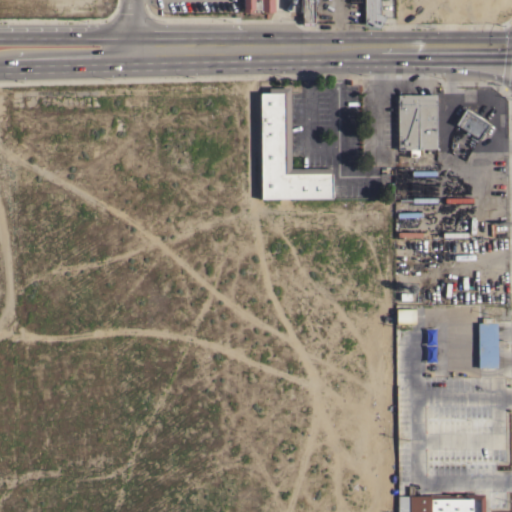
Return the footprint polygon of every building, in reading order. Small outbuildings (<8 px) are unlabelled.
[(251,0),(251,11),(242,11),(241,0),(251,0)] [(273,0),(273,11),(251,11),(251,0),(273,0)] [(301,0),(316,0),(316,2),(313,2),(313,24),(301,24),(301,0)] [(363,0),(379,0),(379,13),(383,16),(377,27),(365,20),(363,22),(363,0)] [(258,92),(267,92),(267,87),(288,87),(289,168),(330,167),(331,198),(259,198),(258,92)] [(435,148),(433,148),(434,154),(425,154),(425,148),(417,148),(417,156),(409,156),(409,148),(396,149),(396,94),(435,94),(435,148)] [(463,108),(488,123),(478,139),(454,123),(463,108)] [(436,186),(436,197),(417,197),(417,187),(436,186)] [(395,323),(394,308),(414,308),(414,323),(395,323)] [(496,367),(476,367),(476,322),(480,322),(480,317),(492,317),(492,322),(495,322),(496,367)] [(396,511),(396,495),(428,495),(428,493),(482,493),(482,511),(396,511)]
